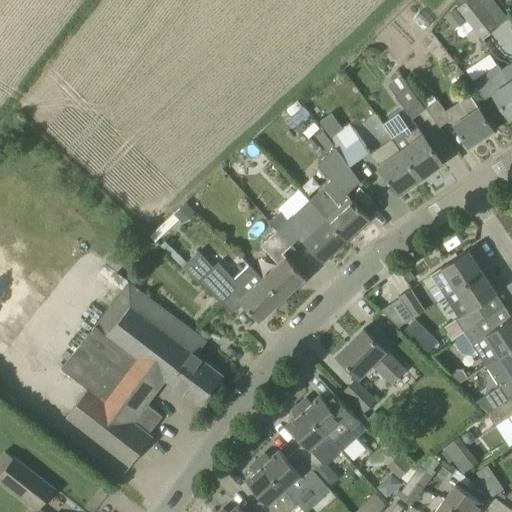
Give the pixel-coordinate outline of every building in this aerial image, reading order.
[(483,39),(499,27),(507,20),(492,0),(467,0),(458,7),(483,39)] [(456,9),(445,17),(455,30),(466,22),(456,9)] [(498,64),(497,65),(472,81),(485,99),(494,93),(510,119),(511,117),(511,63),(502,70),(498,64)] [(412,119),(425,109),(422,104),(402,75),(388,85),(412,119)] [(479,108),(470,95),(445,111),(438,101),(426,108),(440,127),(452,119),(469,146),(494,130),(480,108),(479,108)] [(333,115),(320,123),(331,138),(343,129),(333,115)] [(330,139),(336,147),(350,167),(370,152),(350,124),(343,129),(331,138),(330,139)] [(444,163),(418,127),(405,136),(402,132),(392,138),(401,150),(401,151),(421,179),(423,178),(432,172),(431,172),(444,163)] [(401,151),(401,150),(392,138),(370,153),(374,158),(399,194),(411,186),(411,187),(420,181),(419,180),(421,179),(401,151)] [(309,200),(347,240),(370,218),(349,198),(349,199),(346,195),(360,181),(350,167),(336,147),(318,164),(331,179),(309,200)] [(347,240),(309,200),(294,215),(286,206),(269,221),(278,230),(292,245),(301,237),(304,240),(304,241),(323,261),(347,240)] [(187,203),(175,214),(179,219),(182,223),(194,210),(187,203)] [(286,257),(283,254),(292,245),(278,230),(261,246),(279,264),(263,279),(283,299),(306,277),(286,257)] [(198,250),(187,261),(182,266),(226,307),(237,297),(240,300),(259,321),(283,299),(263,279),(250,265),(234,279),(218,262),(213,266),(198,250)] [(437,283),(446,296),(483,272),(469,250),(431,275),(437,283)] [(464,332),(485,318),(478,306),(497,294),(483,272),(446,296),(459,317),(444,327),(452,339),(464,331),(464,332)] [(129,283),(95,326),(62,368),(89,389),(68,416),(130,466),(153,437),(149,434),(163,416),(144,401),(162,377),(201,406),(224,376),(197,355),(207,342),(129,283)] [(413,317),(425,310),(411,289),(400,296),(413,317)] [(511,317),(502,324),(494,312),(485,318),(464,332),(486,365),(511,348),(511,317)] [(405,371),(385,351),(386,350),(364,328),(338,355),(359,377),(373,364),(393,383),(405,371)] [(431,331),(419,342),(428,351),(439,339),(431,331)] [(511,348),(486,365),(486,366),(490,363),(503,384),(486,395),(495,408),(500,404),(504,402),(511,396),(511,348)] [(456,369),(449,376),(457,384),(464,379),(466,375),(462,369),(456,369)] [(365,411),(375,401),(354,380),(345,390),(365,411)] [(328,403),(321,395),(312,403),(308,398),(300,405),(299,404),(326,434),(342,451),(367,429),(337,395),(328,403)] [(511,396),(504,402),(500,404),(495,408),(487,413),(496,425),(509,417),(511,422),(511,396)] [(314,471),(323,463),(310,449),(326,434),(299,404),(300,405),(292,412),(297,417),(288,425),(304,443),(295,451),(314,471)] [(457,436),(443,449),(464,473),(478,460),(457,436)] [(506,441),(491,451),(494,456),(509,446),(506,441)] [(287,459),(279,450),(270,458),(266,454),(259,460),(258,459),(257,459),(295,500),(320,478),(314,471),(295,451),(287,459)] [(14,459),(5,451),(0,457),(0,478),(38,509),(54,489),(15,458),(14,459)] [(425,459),(419,465),(420,466),(427,471),(432,475),(434,472),(442,460),(432,452),(429,455),(425,459)] [(395,465),(392,469),(400,478),(412,466),(400,454),(392,462),(395,465)] [(259,511),(289,511),(298,504),(295,501),(295,500),(257,459),(257,460),(258,461),(251,467),(255,472),(246,480),(263,498),(254,506),(259,511)] [(323,463),(314,471),(320,478),(327,486),(337,477),(324,462),(323,463)] [(487,465),(476,472),(483,483),(491,477),(489,473),(491,471),(487,465)] [(418,483),(427,471),(420,466),(411,478),(418,483)] [(427,471),(418,483),(423,487),(432,475),(427,471)] [(384,493),(399,483),(393,474),(378,485),(384,493)] [(409,496),(418,483),(411,478),(401,491),(409,496)] [(418,483),(409,496),(415,500),(423,487),(418,483)] [(457,511),(478,511),(484,504),(455,483),(442,501),(457,511)] [(457,511),(442,501),(434,511),(457,511)] [(397,503),(390,511),(400,511),(404,508),(397,503)]
